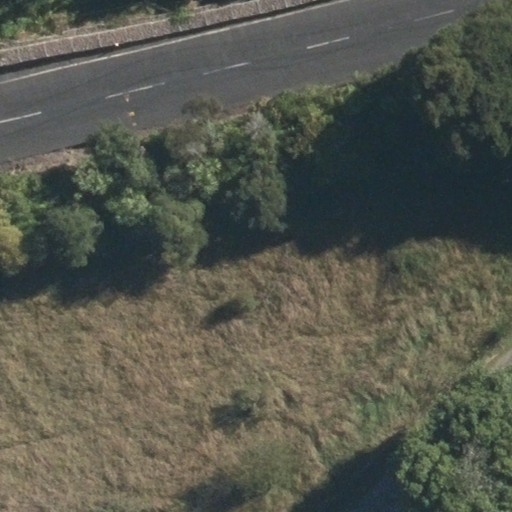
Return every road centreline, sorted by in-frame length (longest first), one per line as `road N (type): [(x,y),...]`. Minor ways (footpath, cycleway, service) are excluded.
road 1 (unclassified): [(473,0),(0,121)]
road 2 (track): [(511,367),(374,511)]
